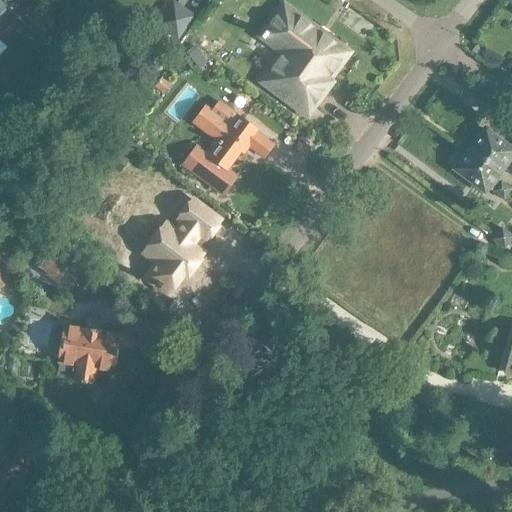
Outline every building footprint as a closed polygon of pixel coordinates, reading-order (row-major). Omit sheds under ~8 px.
[(0,0),(0,31),(15,16),(40,39),(55,22),(31,0),(6,0),(3,3),(0,0)] [(279,18),(264,39),(283,53),(262,82),(285,99),(292,90),(314,106),(331,82),(329,80),(349,53),(328,37),(326,39),(316,31),(318,29),(294,12),(286,23),(279,18)] [(193,45),(185,51),(199,69),(207,63),(193,45)] [(167,93),(172,85),(163,77),(157,85),(167,93)] [(195,146),(182,162),(222,193),(236,176),(226,168),(244,145),(249,145),(263,156),(273,144),(255,131),(257,129),(218,101),(211,110),(206,106),(193,123),(216,139),(205,153),(195,146)] [(496,173),(511,152),(511,150),(484,129),(467,152),(496,173)] [(130,160),(109,144),(99,157),(120,172),(130,160)] [(467,152),(454,169),(483,191),(487,185),(491,189),(500,177),(496,174),(496,173),(467,152)] [(502,197),(511,185),(500,177),(491,189),(502,197)] [(219,221),(192,201),(179,218),(183,221),(175,232),(168,228),(157,243),(167,251),(148,277),(167,292),(178,277),(182,280),(202,253),(192,245),(200,234),(206,238),(219,221)] [(74,262),(49,243),(33,265),(58,284),(74,262)] [(63,325),(58,362),(76,365),(74,380),(94,383),(97,368),(115,371),(119,346),(119,345),(134,347),(136,332),(135,332),(134,336),(98,330),(99,327),(87,325),(87,329),(63,325)] [(0,504),(6,502),(4,499),(40,452),(17,434),(0,457),(0,504)]
